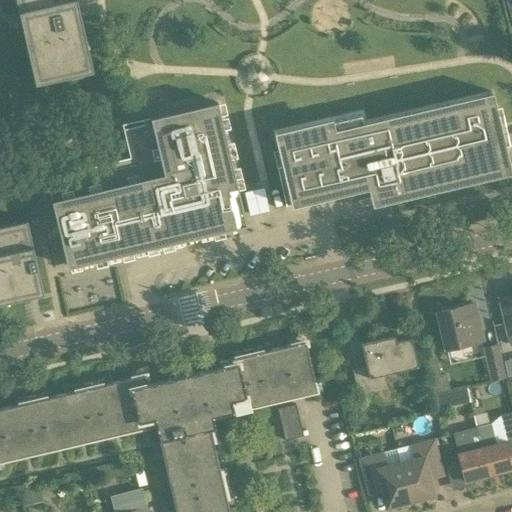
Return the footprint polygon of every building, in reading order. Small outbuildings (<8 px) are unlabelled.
[(92,72),(77,9),(75,0),(14,0),(34,85),(92,72)] [(290,207),(292,206),(291,203),(370,184),(373,198),(481,172),(479,163),(504,157),(506,166),(508,166),(491,92),(489,93),(490,100),(332,137),(329,123),(275,136),(274,132),(272,133),(290,207)] [(66,266),(236,226),(227,190),(236,188),(216,101),(121,124),(130,162),(114,166),(113,161),(45,177),(66,266)] [(0,303),(42,294),(26,220),(0,226),(0,303)] [(511,345),(511,295),(499,298),(508,335),(506,336),(509,346),(511,345)] [(445,350),(482,341),(473,304),(436,313),(445,350)] [(386,390),(382,375),(417,367),(410,338),(394,341),(393,336),(360,343),(365,367),(351,371),(357,397),(386,390)] [(271,391),(284,388),(285,393),(300,389),(299,385),(315,381),(305,341),(219,362),(220,367),(147,384),(145,375),(0,408),(0,451),(1,455),(16,451),(15,447),(28,444),(29,448),(56,442),(55,438),(68,435),(69,439),(72,438),(71,434),(84,431),(85,435),(112,429),(111,425),(124,422),(125,426),(154,419),(159,441),(166,439),(169,452),(173,451),(176,464),(172,465),(173,468),(177,467),(180,480),(176,481),(182,508),(186,507),(187,511),(229,511),(210,429),(215,428),(212,415),(232,411),(230,403),(231,403),(231,401),(244,398),(245,402),(272,396),(271,391)] [(491,381),(503,378),(495,345),(483,348),(491,381)] [(434,355),(426,357),(430,377),(439,375),(434,355)] [(450,391),(453,405),(469,402),(466,387),(450,391)] [(277,409),(284,440),(303,436),(295,404),(277,409)] [(476,428),(488,474),(511,468),(511,463),(510,456),(511,455),(511,429),(503,432),(506,442),(495,445),(490,424),(476,428)] [(452,434),(457,455),(464,481),(488,474),(476,428),(452,434)] [(414,459),(399,463),(409,501),(433,495),(427,472),(441,468),(433,440),(410,446),(414,459)] [(385,508),(409,501),(399,463),(395,450),(358,459),(366,488),(379,485),(385,508)] [(138,511),(146,510),(141,487),(109,495),(113,511),(138,511)]
